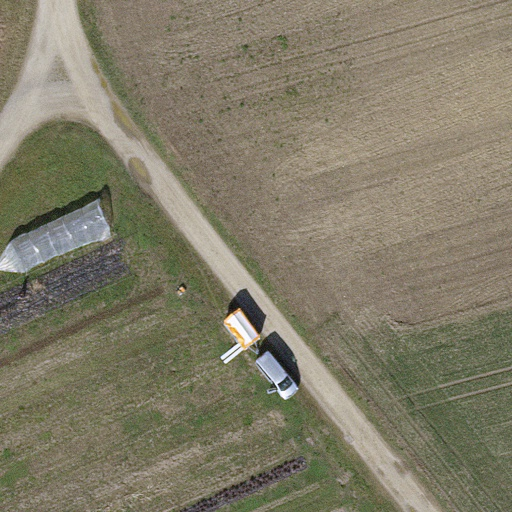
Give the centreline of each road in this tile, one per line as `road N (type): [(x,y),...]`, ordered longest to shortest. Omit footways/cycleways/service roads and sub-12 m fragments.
road 1 (track): [(418,511),(64,53)]
road 2 (track): [(61,0),(64,53),(0,154)]
